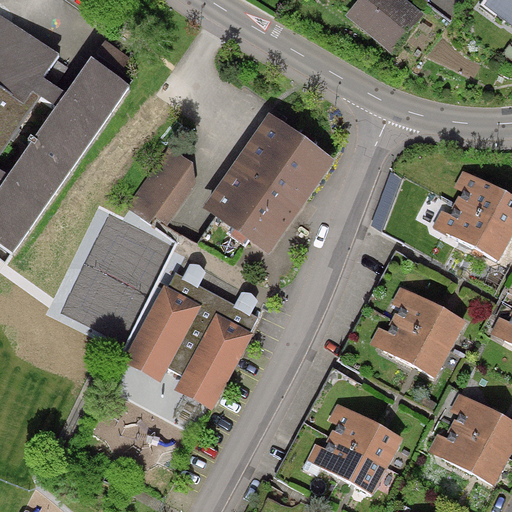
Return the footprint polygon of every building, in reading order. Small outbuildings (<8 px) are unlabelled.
[(357,0),(358,0),(346,15),(392,53),(425,14),(408,0),(357,0)] [(511,0),(486,0),(484,4),(511,25),(511,0)] [(432,28),(423,22),(419,28),(428,34),(432,28)] [(336,159),(270,113),(203,208),(234,230),(247,238),(269,254),(336,159)] [(193,162),(169,145),(126,205),(150,223),(156,217),(167,224),(197,183),(193,162)] [(462,190),(456,203),(511,231),(511,195),(462,171),(454,187),(462,190)] [(402,180),(391,172),(372,225),(382,233),(402,180)] [(500,260),(511,236),(511,231),(456,203),(450,215),(441,210),(433,227),(500,260)] [(243,243),(247,238),(234,230),(231,235),(243,243)] [(190,264),(183,277),(200,286),(206,273),(199,264),(190,264)] [(400,307),(393,320),(452,349),(466,321),(400,288),(392,303),(400,307)] [(242,292),(235,305),(251,314),(258,300),(251,293),(242,292)] [(511,344),(511,314),(508,321),(499,317),(491,334),(511,344)] [(438,377),(452,349),(393,320),(387,332),(378,327),(370,343),(438,377)] [(458,414),(452,426),(510,456),(511,452),(511,420),(459,394),(451,411),(458,414)] [(336,423),(330,436),(388,465),(403,437),(337,404),(329,419),(336,423)] [(494,486),(510,456),(452,426),(445,437),(437,433),(428,452),(494,486)] [(374,493),(388,465),(330,436),(324,448),(315,443),(307,459),(374,493)]
